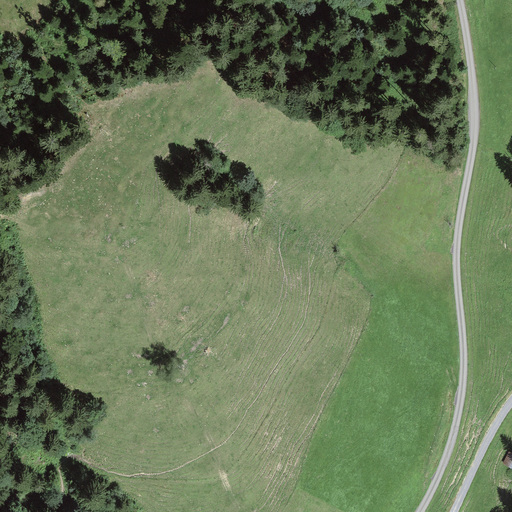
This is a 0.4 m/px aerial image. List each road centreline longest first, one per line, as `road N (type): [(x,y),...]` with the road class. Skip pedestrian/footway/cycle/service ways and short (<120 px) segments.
road 1 (unclassified): [(420,511),(446,456),(462,390),(456,258),(474,85),(458,0)]
road 2 (track): [(454,511),(511,401)]
